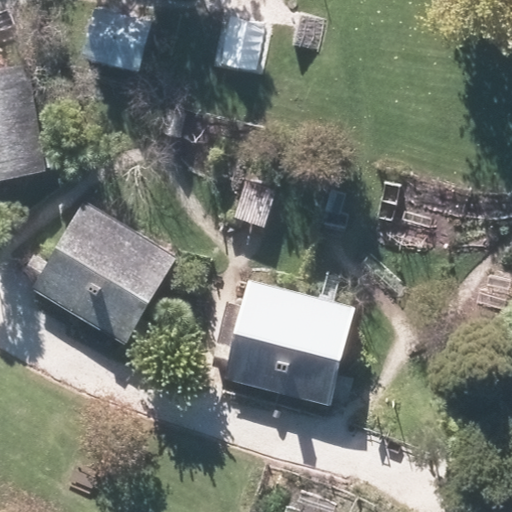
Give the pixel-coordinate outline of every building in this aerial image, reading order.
[(78,16),(66,64),(132,80),(144,32),(78,16)] [(234,16),(221,68),(261,77),(274,25),(234,16)] [(0,130),(29,125),(19,70),(0,73),(0,130)] [(29,125),(0,130),(0,183),(39,176),(29,125)] [(129,228),(85,202),(48,262),(35,254),(26,268),(39,275),(31,290),(77,318),(129,228)] [(176,259),(129,228),(77,318),(125,345),(176,259)] [(210,381),(263,393),(285,297),(232,285),(210,381)] [(340,310),(285,297),(263,393),(318,405),(340,310)]
